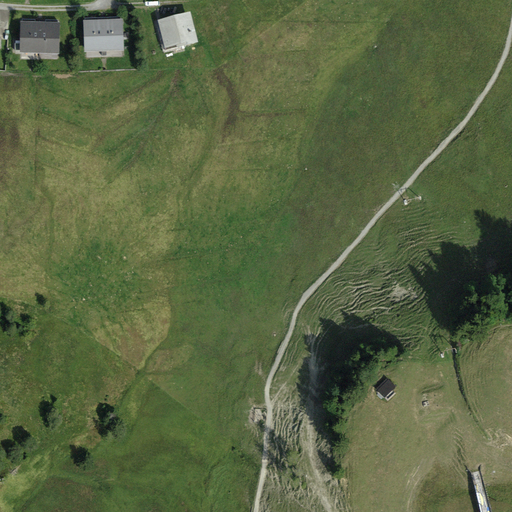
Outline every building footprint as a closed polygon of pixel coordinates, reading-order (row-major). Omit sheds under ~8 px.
[(116,22),(103,23),(104,56),(107,56),(106,49),(122,48),(121,18),(115,18),(116,22)] [(187,18),(159,25),(161,34),(164,33),(166,40),(163,41),(164,48),(193,41),(187,18)] [(102,56),(104,56),(103,23),(90,23),(90,19),(85,19),(86,49),(102,49),(102,56)] [(15,51),(39,51),(40,25),(28,25),(28,20),(22,20),(22,44),(15,44),(15,51)] [(49,25),(40,25),(39,51),(57,51),(58,21),(49,21),(49,25)] [(387,398),(377,409),(386,417),(396,406),(387,398)]
